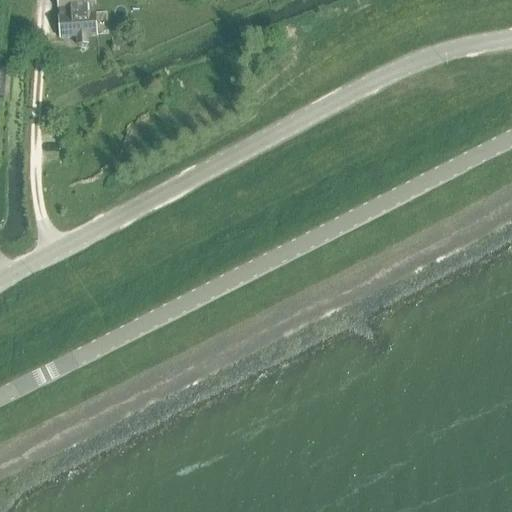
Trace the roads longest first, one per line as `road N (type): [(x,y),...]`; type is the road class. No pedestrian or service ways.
road 1 (tertiary): [(0,395),(511,138)]
road 2 (tertiary): [(511,40),(451,49),(400,68),(0,280)]
